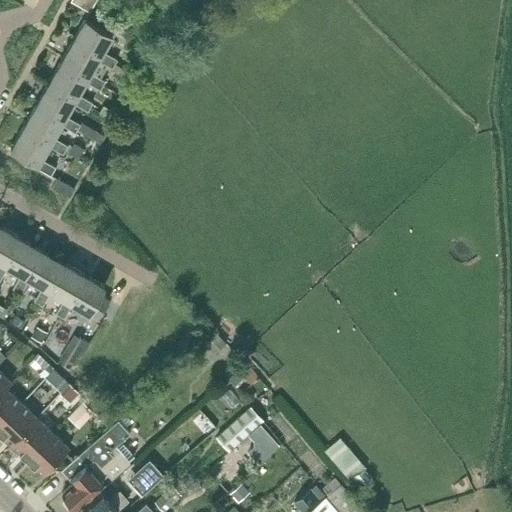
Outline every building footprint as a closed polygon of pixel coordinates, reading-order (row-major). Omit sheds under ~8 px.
[(95,0),(94,0),(73,0),(89,10),(95,0)] [(104,9),(99,18),(117,30),(123,21),(104,9)] [(100,56),(98,59),(112,67),(117,58),(103,50),(113,33),(85,17),(72,40),(100,56)] [(88,77),(86,80),(100,88),(104,80),(90,72),(98,59),(100,56),(72,40),(60,61),(88,77)] [(78,94),(86,80),(88,77),(60,61),(48,83),(75,99),(73,102),(87,110),(92,102),(78,94)] [(63,120),(61,123),(75,132),(77,128),(101,142),(105,135),(82,121),(80,124),(65,116),(73,102),(75,99),(48,83),(35,104),(63,120)] [(53,137),(61,123),(63,120),(35,104),(23,126),(51,142),(49,145),(63,153),(67,146),(53,137)] [(51,142),(23,126),(10,148),(36,163),(35,166),(50,175),(55,167),(41,159),(49,145),(51,142)] [(73,141),(67,152),(78,158),(84,147),(73,141)] [(56,177),(51,186),(68,197),(74,189),(56,177)] [(0,261),(2,263),(19,233),(0,221),(0,261)] [(24,275),(41,245),(19,233),(2,263),(0,261),(0,277),(7,265),(21,273),(24,275)] [(45,287),(62,258),(41,245),(24,275),(21,273),(13,287),(20,292),(28,278),(42,286),(45,287)] [(84,270),(62,258),(45,287),(42,286),(35,300),(42,304),(50,290),(63,298),(66,300),(84,270)] [(106,283),(84,270),(66,300),(63,298),(56,312),(64,317),(72,302),(89,312),(88,313),(98,318),(109,300),(99,294),(106,283)] [(25,320),(15,314),(10,321),(21,327),(25,320)] [(47,331),(36,325),(31,335),(41,341),(47,331)] [(215,331),(203,342),(213,354),(226,342),(215,331)] [(74,333),(58,361),(70,367),(82,348),(84,349),(89,342),(74,333)] [(21,352),(27,345),(21,340),(15,347),(21,352)] [(37,352),(28,362),(34,368),(44,358),(37,352)] [(47,361),(38,371),(44,377),(45,375),(53,367),(47,361)] [(53,367),(45,375),(60,390),(68,382),(53,367)] [(0,391),(6,385),(7,386),(12,380),(0,368),(0,391)] [(60,390),(59,392),(69,402),(79,392),(68,382),(60,390)] [(0,424),(23,401),(7,386),(6,385),(0,391),(0,424)] [(83,400),(68,416),(78,426),(93,411),(83,400)] [(39,417),(23,401),(0,424),(0,432),(14,446),(30,429),(29,428),(39,417)] [(229,450),(247,434),(263,420),(249,405),(215,435),(229,450)] [(74,482),(61,492),(64,495),(62,499),(67,506),(72,504),(75,508),(104,482),(101,478),(103,476),(101,474),(105,471),(111,478),(130,462),(128,459),(134,455),(121,440),(130,432),(125,427),(132,421),(125,412),(118,419),(62,468),(74,482)] [(29,461),(56,433),(39,417),(29,428),(30,429),(14,446),(29,461)] [(259,440),(259,446),(267,454),(279,444),(268,432),(259,440)] [(56,433),(29,461),(43,473),(69,445),(56,433)] [(365,466),(339,436),(323,450),(349,480),(365,466)] [(152,481),(162,472),(151,461),(142,469),(140,466),(128,478),(141,493),(154,482),(152,481)] [(335,476),(321,487),(327,494),(326,495),(340,511),(366,511),(341,482),(340,483),(335,476)] [(238,480),(227,490),(236,499),(248,489),(241,482),(238,480)] [(163,510),(165,509),(182,494),(173,484),(154,500),(163,510)] [(310,486),(293,501),(302,511),(303,511),(320,498),(310,486)] [(100,489),(73,511),(115,511),(127,502),(118,492),(109,500),(100,489)] [(155,511),(145,501),(133,511),(155,511)]
